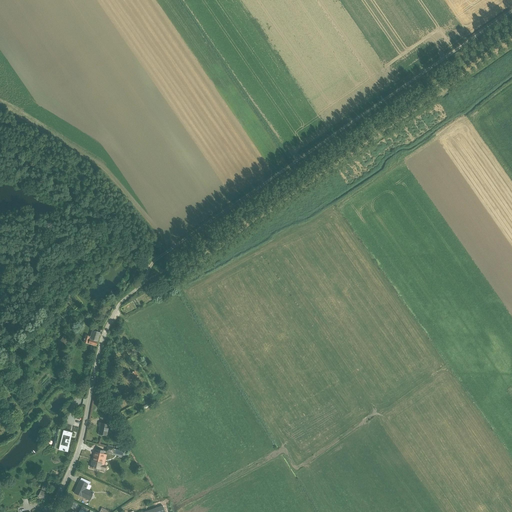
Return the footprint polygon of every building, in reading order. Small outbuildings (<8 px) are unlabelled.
[(70,318),(63,324),(66,326),(72,320),(70,318)] [(85,335),(83,342),(96,346),(100,333),(92,330),(90,336),(85,335)] [(64,335),(59,341),(64,345),(69,339),(64,335)] [(110,386),(104,389),(109,398),(114,396),(110,386)] [(99,422),(98,426),(100,426),(98,435),(107,436),(109,428),(110,428),(111,424),(104,422),(103,423),(99,422)] [(59,429),(54,448),(67,452),(71,436),(72,433),(59,429)] [(92,461),(90,467),(105,471),(107,466),(104,465),(107,455),(104,454),(95,452),(93,461),(92,461)] [(80,481),(74,493),(90,500),(94,492),(86,489),(88,485),(80,481)] [(45,482),(41,490),(46,492),(50,484),(45,482)] [(41,490),(38,496),(46,500),(49,494),(41,490)]
